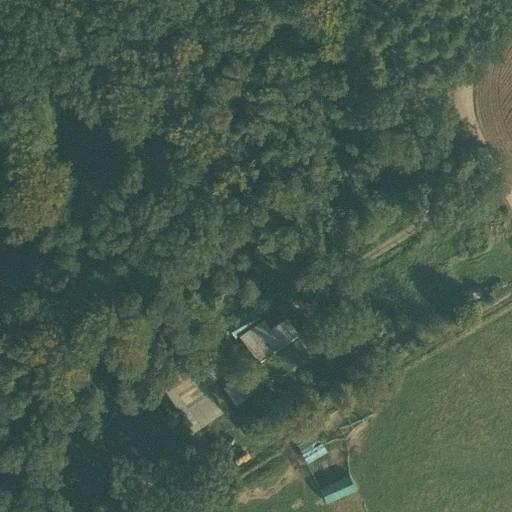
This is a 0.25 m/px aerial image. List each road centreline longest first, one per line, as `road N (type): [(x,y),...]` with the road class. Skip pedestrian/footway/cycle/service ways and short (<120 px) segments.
road 1 (track): [(107,0),(449,96)]
road 2 (track): [(511,206),(449,96)]
